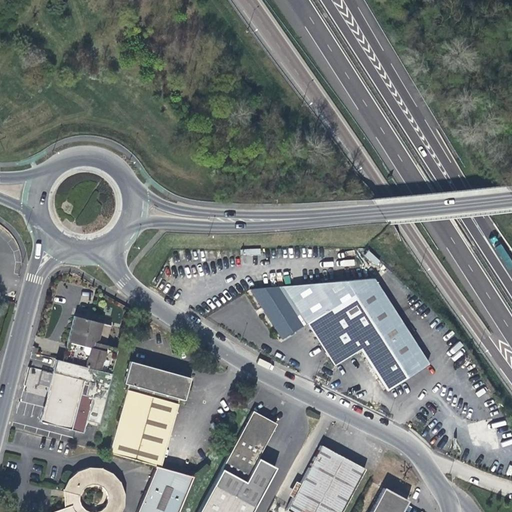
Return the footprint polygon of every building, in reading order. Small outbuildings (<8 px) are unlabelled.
[(97,10),(101,0),(90,0),(88,6),(97,10)] [(261,249),(241,249),(241,257),(249,257),(261,257),(261,249)] [(375,266),(380,261),(368,250),(364,255),(375,266)] [(371,277),(248,289),(262,311),(280,338),(291,331),(305,323),(309,329),(317,341),(326,354),(333,365),(358,350),(362,356),(368,365),(384,390),(392,385),(427,363),(371,277)] [(63,360),(71,362),(110,372),(116,346),(105,344),(110,324),(74,316),(66,349),(63,360)] [(97,422),(110,372),(71,362),(63,360),(55,358),(45,400),(39,421),(81,432),(85,419),(97,422)] [(108,453),(155,466),(158,467),(159,465),(178,398),(182,399),(186,387),(188,377),(128,360),(122,382),(127,384),(108,453)] [(275,423),(251,411),(196,511),(249,511),(274,467),(256,458),(265,441),(275,423)] [(285,509),(290,511),(339,511),(363,468),(341,456),(320,445),(299,483),(294,480),(287,494),(291,497),(285,509)] [(176,511),(192,474),(159,465),(158,467),(155,466),(135,511),(176,511)] [(66,481),(64,484),(62,490),(64,491),(63,497),(63,507),(52,511),(119,511),(121,510),(123,504),(123,495),(122,488),(119,482),(114,475),(107,470),(101,468),(93,466),(86,467),(80,469),(71,474),(66,481)] [(387,490),(383,488),(369,511),(399,511),(405,500),(387,490)]
